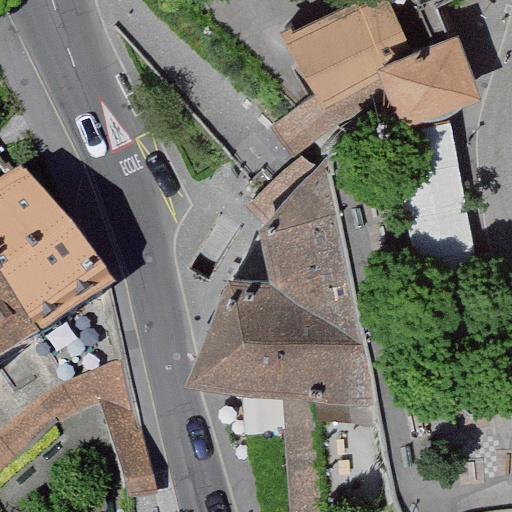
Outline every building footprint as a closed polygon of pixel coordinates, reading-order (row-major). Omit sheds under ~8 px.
[(327,101),(380,72),(412,56),(385,0),(373,0),(291,38),(324,94),(327,101)] [(449,40),(412,56),(380,72),(387,89),(391,98),(396,112),(401,124),(480,99),(467,65),(457,37),(449,40)] [(327,101),(324,94),(312,102),(299,111),(277,125),(274,127),(286,144),(295,156),(359,111),(391,98),(387,89),(380,72),(327,101)] [(379,405),(333,168),(331,157),(318,170),(265,224),(233,281),(202,343),(192,369),(209,373),(379,405)] [(258,216),(265,224),(318,170),(301,157),(274,182),(249,206),(258,216)] [(24,175),(3,187),(0,188),(0,260),(40,329),(87,295),(112,279),(24,175)] [(0,349),(5,357),(40,329),(0,260),(0,349)] [(124,376),(119,361),(58,388),(15,418),(0,432),(0,470),(57,420),(89,404),(101,399),(133,497),(144,494),(158,491),(124,376)]
